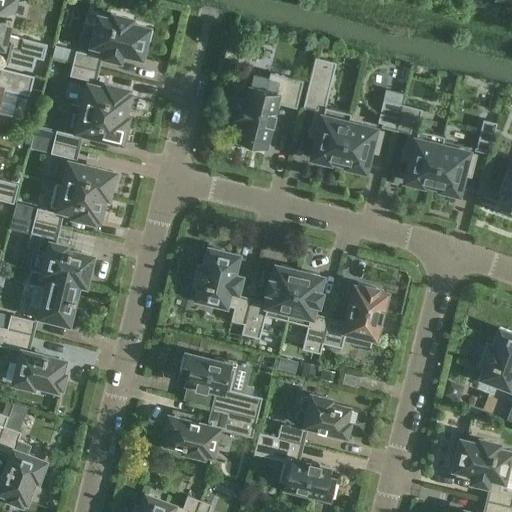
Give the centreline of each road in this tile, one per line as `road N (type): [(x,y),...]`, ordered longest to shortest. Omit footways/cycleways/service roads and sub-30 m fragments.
road 1 (residential): [(171,183),(93,511)]
road 2 (residential): [(171,183),(454,253)]
road 3 (residential): [(454,253),(391,511)]
